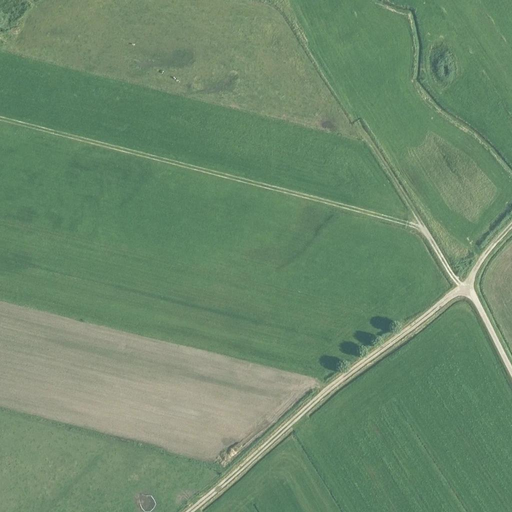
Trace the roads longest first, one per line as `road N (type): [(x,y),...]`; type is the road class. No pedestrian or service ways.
road 1 (track): [(189,511),(376,351),(466,288),(294,22),(289,0)]
road 2 (track): [(0,117),(422,227)]
